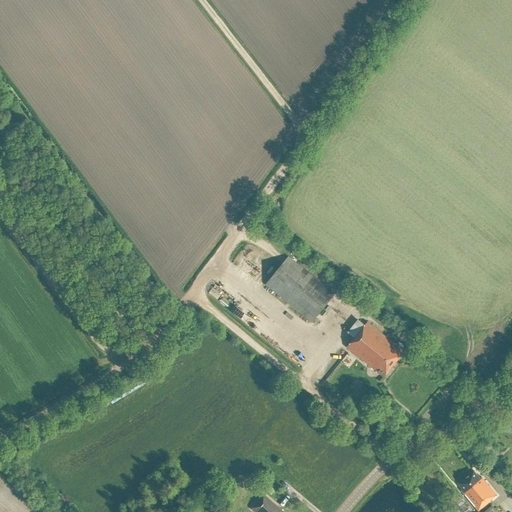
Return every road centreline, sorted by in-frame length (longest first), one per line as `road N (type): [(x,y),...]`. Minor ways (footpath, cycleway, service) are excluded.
road 1 (track): [(394,458),(190,295)]
road 2 (unknown): [(38,269),(120,365),(190,295)]
road 3 (tertiary): [(343,511),(401,452),(511,385)]
